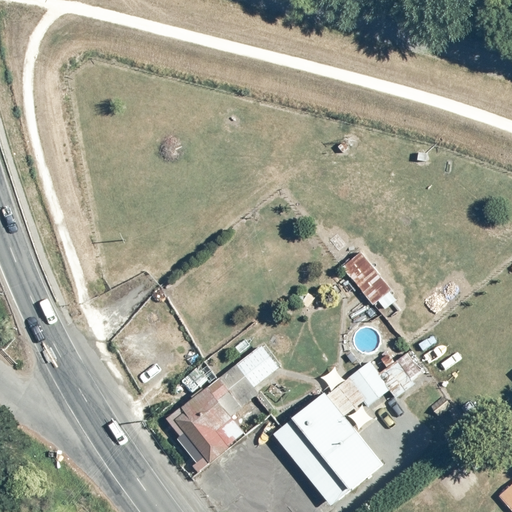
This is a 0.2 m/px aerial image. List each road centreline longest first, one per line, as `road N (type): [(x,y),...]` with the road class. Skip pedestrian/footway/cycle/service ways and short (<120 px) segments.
road 1 (primary): [(85,403),(37,315),(0,219)]
road 2 (primary): [(162,511),(85,403)]
